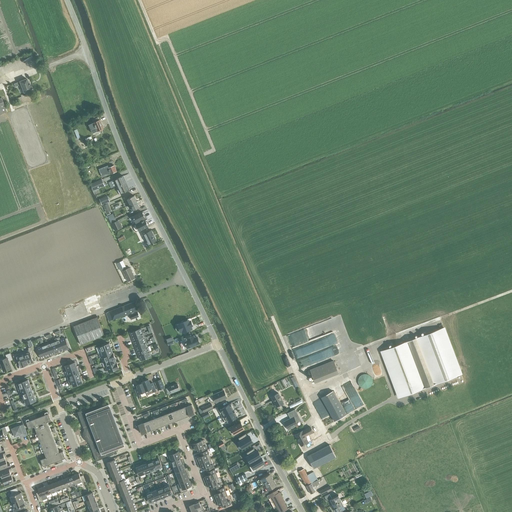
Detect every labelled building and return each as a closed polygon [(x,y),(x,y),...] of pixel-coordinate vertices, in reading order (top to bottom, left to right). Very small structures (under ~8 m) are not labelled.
[(28,83),(26,79),(26,78),(19,81),(14,84),(15,87),(21,85),(24,92),(31,89),(29,85),(28,82),(28,83)] [(92,133),(97,131),(103,128),(100,120),(99,120),(98,117),(93,119),(94,122),(88,124),(92,133)] [(107,175),(117,171),(115,165),(108,168),(109,168),(105,169),(107,175)] [(114,180),(117,187),(126,182),(123,176),(114,180)] [(93,190),(95,190),(105,186),(102,179),(91,184),(93,190)] [(126,182),(117,187),(118,188),(117,188),(119,194),(130,189),(126,182)] [(105,187),(98,190),(101,196),(107,193),(105,187)] [(107,195),(99,199),(102,205),(110,202),(107,195)] [(130,204),(137,201),(134,196),(127,199),(130,204)] [(137,201),(130,204),(133,210),(140,207),(137,201)] [(142,212),(128,219),(131,225),(145,218),(142,212)] [(113,214),(108,217),(111,223),(116,221),(113,214)] [(136,224),(133,226),(136,232),(139,230),(139,231),(148,226),(145,219),(135,224),(136,224)] [(116,221),(111,223),(115,231),(122,228),(118,220),(116,221)] [(148,244),(156,240),(151,230),(143,234),(148,244)] [(122,260),(116,263),(120,271),(126,268),(122,260)] [(127,281),(135,278),(130,267),(122,271),(127,281)] [(90,313),(101,309),(97,298),(86,303),(90,313)] [(138,309),(135,301),(109,311),(112,320),(131,312),(132,314),(130,315),(131,319),(139,316),(137,312),(134,313),(133,311),(138,309)] [(97,317),(74,326),(81,345),(104,335),(97,317)] [(190,319),(178,324),(181,332),(191,329),(190,326),(193,325),(190,319)] [(130,332),(132,337),(143,333),(141,328),(130,332)] [(416,338),(434,384),(461,374),(459,368),(444,328),(416,338)] [(143,333),(132,337),(133,342),(144,337),(143,333)] [(187,338),(183,340),(186,348),(187,348),(189,347),(192,346),(200,343),(197,336),(194,338),(194,336),(187,338)] [(59,337),(55,339),(59,352),(64,350),(59,337)] [(59,337),(64,350),(69,349),(65,337),(60,339),(59,337)] [(144,337),(133,342),(135,346),(146,342),(144,337)] [(55,341),(51,343),(55,354),(59,352),(55,339),(54,339),(55,341)] [(426,387),(408,341),(381,351),(395,387),(399,386),(403,395),(426,387)] [(99,346),(101,351),(111,348),(109,343),(106,344),(106,342),(102,344),(102,345),(99,346)] [(146,342),(135,346),(137,351),(148,346),(146,342)] [(51,343),(46,344),(50,355),(55,354),(51,343)] [(46,344),(42,346),(46,357),(50,355),(46,344)] [(29,350),(23,352),(27,364),(33,361),(32,358),(37,356),(33,346),(28,348),(29,350)] [(46,357),(42,346),(37,348),(41,359),(46,357)] [(148,346),(137,351),(138,355),(150,351),(148,346)] [(103,356),(101,357),(113,353),(111,348),(101,351),(103,356)] [(150,351),(138,355),(140,360),(151,356),(150,351)] [(27,364),(23,352),(13,355),(16,364),(19,363),(20,366),(27,364)] [(13,360),(10,353),(6,354),(7,357),(0,360),(0,362),(3,371),(11,368),(8,361),(13,360)] [(113,353),(101,357),(103,362),(115,358),(113,353)] [(311,354),(297,359),(300,368),(314,363),(311,354)] [(356,355),(339,363),(343,373),(360,365),(356,355)] [(115,358),(103,362),(105,367),(117,363),(117,362),(116,362),(115,358)] [(315,383),(339,373),(333,360),(310,370),(315,383)] [(65,365),(67,370),(77,367),(75,362),(72,363),(71,361),(68,363),(68,364),(65,365)] [(117,363),(105,367),(107,372),(119,368),(117,363)] [(69,375),(67,376),(79,372),(77,367),(67,370),(69,375)] [(79,372),(67,376),(69,381),(80,377),(79,372)] [(374,381),(374,380),(373,378),(373,377),(372,376),(370,374),(369,373),(367,373),(366,373),(364,373),(362,373),(361,374),(359,375),(359,376),(358,378),(357,379),(357,381),(357,383),(358,384),(358,386),(359,387),(360,388),(362,389),(363,389),(365,390),(367,389),(368,389),(370,388),(371,387),(372,386),(373,385),(374,383),(374,381)] [(294,376),(290,377),(296,388),(300,386),(294,376)] [(80,377),(69,381),(71,386),(82,382),(80,377)] [(16,384),(18,389),(30,385),(28,379),(16,384)] [(146,391),(147,395),(153,392),(156,391),(153,382),(150,384),(148,379),(142,382),(142,383),(146,391)] [(161,379),(155,382),(158,390),(164,387),(161,379)] [(146,391),(142,383),(136,385),(137,388),(134,389),(138,397),(141,396),(140,393),(146,391)] [(171,393),(180,389),(177,383),(169,387),(166,388),(168,393),(171,392),(171,393)] [(30,385),(18,389),(20,394),(22,393),(32,390),(30,385)] [(24,398),(22,399),(34,395),(32,390),(22,393),(24,398)] [(216,402),(227,398),(224,390),(213,395),(216,402)] [(333,391),(321,398),(334,421),(346,414),(333,391)] [(276,406),(284,403),(278,392),(271,396),(276,406)] [(34,395),(22,399),(24,405),(29,403),(29,404),(33,403),(33,401),(35,400),(34,395)] [(211,403),(199,409),(201,414),(213,408),(211,403)] [(230,403),(218,410),(222,417),(234,410),(233,409),(232,407),(233,407),(231,404),(230,403)] [(125,445),(110,407),(109,404),(99,407),(98,404),(77,412),(96,460),(117,452),(115,449),(125,445)] [(186,407),(190,415),(195,413),(193,408),(192,404),(186,407)] [(185,417),(190,415),(186,407),(181,408),(185,417)] [(180,419),(185,417),(181,408),(177,410),(180,419)] [(300,420),(296,412),(295,409),(288,413),(289,413),(292,417),(284,421),(287,426),(286,426),(286,427),(287,429),(288,429),(298,425),(296,422),(300,420)] [(175,421),(180,419),(177,410),(172,412),(175,421)] [(234,410),(222,417),(225,423),(237,417),(237,416),(238,415),(236,412),(235,413),(234,411),(234,410)] [(171,422),(175,421),(172,412),(167,414),(171,422)] [(58,453),(46,422),(51,420),(49,413),(26,422),(29,429),(35,427),(46,456),(47,455),(47,457),(41,459),(43,466),(66,458),(63,451),(58,453)] [(166,424),(171,422),(167,414),(162,416),(166,424)] [(161,426),(166,424),(162,416),(158,417),(161,426)] [(156,428),(161,426),(158,417),(153,419),(156,428)] [(151,430),(156,428),(153,419),(148,421),(151,430)] [(147,432),(151,430),(148,421),(143,423),(147,432)] [(241,422),(230,428),(231,428),(234,434),(244,429),(241,423),(241,422)] [(142,433),(147,432),(143,423),(138,425),(139,429),(140,429),(142,433)] [(27,435),(23,424),(12,428),(13,431),(12,432),(11,433),(11,434),(12,435),(13,435),(14,435),(15,435),(15,436),(22,433),(23,436),(27,435)] [(309,442),(306,436),(314,432),(311,426),(295,435),(297,439),(301,446),(309,442)] [(245,433),(238,437),(240,441),(239,442),(242,448),(253,442),(249,436),(247,437),(245,433)] [(197,442),(191,444),(192,449),(194,448),(195,449),(199,448),(200,451),(207,448),(206,445),(204,440),(201,440),(197,441),(197,442)] [(313,468),(336,457),(329,444),(307,456),(313,468)] [(254,448),(247,452),(248,455),(247,456),(249,459),(250,462),(261,456),(257,450),(255,451),(254,448)] [(171,461),(180,457),(179,455),(180,455),(179,451),(173,453),(172,450),(166,453),(169,461),(171,461)] [(198,463),(211,459),(207,450),(200,453),(202,456),(198,457),(198,458),(196,459),(198,463)] [(261,456),(250,462),(252,465),(253,468),(255,467),(257,470),(264,466),(262,463),(264,462),(261,456)] [(153,460),(156,469),(162,467),(158,457),(154,459),(155,460),(153,460)] [(180,457),(171,461),(173,466),(183,463),(182,460),(181,460),(180,457)] [(0,470),(11,466),(10,463),(7,464),(5,459),(0,461),(0,470)] [(109,468),(117,465),(115,459),(107,462),(109,468)] [(211,459),(198,463),(200,468),(202,467),(202,468),(206,467),(207,470),(214,467),(211,459)] [(151,471),(156,469),(153,460),(150,461),(149,461),(147,462),(151,471)] [(145,473),(151,471),(147,462),(144,463),(144,464),(142,464),(145,473)] [(176,472),(184,469),(183,466),(184,466),(183,463),(173,466),(176,472)] [(139,475),(145,473),(142,464),(139,465),(136,466),(139,475)] [(0,472),(2,478),(11,475),(10,470),(12,469),(11,466),(0,470),(0,472)] [(306,485),(317,479),(313,472),(307,475),(304,468),(299,471),(306,485)] [(178,478),(187,474),(186,471),(185,471),(184,469),(176,472),(178,478)] [(205,482),(218,477),(215,469),(208,472),(209,474),(205,476),(205,477),(203,478),(205,482)] [(113,478),(121,475),(119,470),(111,473),(113,478)] [(74,475),(77,483),(82,481),(82,483),(85,482),(83,475),(80,476),(79,473),(74,475)] [(180,483),(189,480),(188,477),(187,474),(178,478),(180,483)] [(245,474),(236,478),(239,483),(248,479),(245,474)] [(264,485),(273,480),(270,474),(261,479),(264,485)] [(11,475),(2,478),(5,486),(17,482),(15,478),(13,479),(11,475)] [(74,475),(69,477),(72,485),(75,484),(76,487),(78,486),(77,483),(74,475)] [(117,482),(123,480),(121,475),(113,478),(115,483),(117,482)] [(69,477),(64,479),(67,487),(69,487),(72,485),(69,477)] [(218,477),(205,482),(207,487),(209,486),(209,487),(213,486),(214,489),(221,486),(218,477)] [(58,481),(62,489),(67,487),(64,479),(58,481)] [(119,487),(127,484),(125,479),(123,480),(117,482),(119,487)] [(317,479),(306,485),(310,494),(316,491),(313,487),(319,483),(317,479)] [(189,480),(180,483),(178,484),(181,493),(188,490),(186,487),(192,485),(190,482),(189,480)] [(273,480),(264,485),(267,491),(276,486),(273,480)] [(57,491),(62,489),(58,481),(53,483),(57,491)] [(51,493),(57,491),(53,483),(48,485),(51,493)] [(121,492),(129,489),(127,484),(119,487),(121,492)] [(43,487),(46,495),(51,493),(48,485),(43,487)] [(163,487),(166,496),(169,495),(169,496),(173,494),(169,485),(163,487)] [(322,495),(332,489),(330,485),(319,491),(322,495)] [(39,492),(36,493),(40,501),(48,498),(46,495),(43,487),(38,489),(39,492)] [(164,497),(166,496),(163,487),(158,489),(161,499),(164,498),(164,497)] [(215,500),(226,496),(228,495),(224,487),(217,490),(218,492),(214,494),(215,495),(213,496),(215,500)] [(17,488),(10,490),(11,493),(11,494),(10,494),(10,495),(10,496),(13,502),(23,499),(21,494),(22,494),(21,492),(19,493),(17,488)] [(123,497),(131,494),(129,489),(121,492),(123,497)] [(158,500),(161,499),(158,489),(152,491),(155,500),(158,499),(158,500)] [(271,504),(283,498),(280,492),(278,492),(277,490),(267,495),(271,504)] [(153,501),(155,500),(152,491),(146,494),(150,503),(153,502),(153,501)] [(87,500),(95,497),(93,492),(85,495),(87,500)] [(125,503),(133,500),(131,494),(123,497),(125,503)] [(333,504),(341,500),(338,495),(332,498),(329,494),(324,497),(327,501),(330,499),(333,504)] [(226,496),(215,500),(216,505),(218,504),(219,505),(223,504),(224,507),(231,504),(230,501),(228,502),(226,496)] [(88,505),(97,502),(95,497),(87,500),(88,505)] [(283,498),(271,504),(274,508),(276,507),(278,511),(280,511),(279,511),(281,511),(288,509),(284,501),(283,498)] [(14,511),(25,508),(23,505),(26,504),(25,503),(23,499),(13,502),(15,508),(13,509),(14,511)] [(127,508),(135,505),(133,500),(125,503),(127,508)] [(341,500),(333,504),(336,511),(337,511),(345,508),(343,506),(344,505),(341,500)] [(191,510),(203,506),(202,503),(200,503),(199,501),(194,503),(195,503),(190,505),(191,510)] [(90,509),(87,510),(88,511),(90,510),(99,507),(97,502),(88,505),(90,509)]
